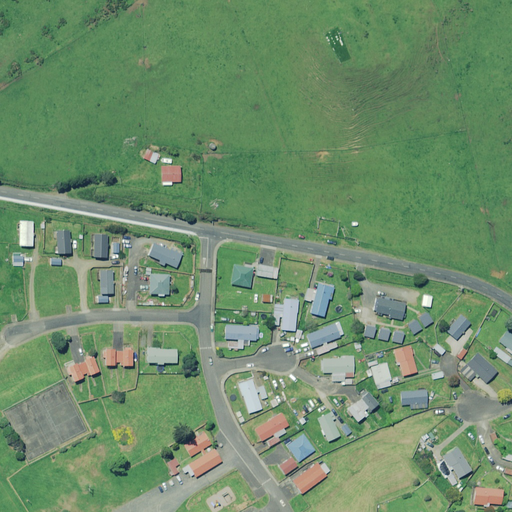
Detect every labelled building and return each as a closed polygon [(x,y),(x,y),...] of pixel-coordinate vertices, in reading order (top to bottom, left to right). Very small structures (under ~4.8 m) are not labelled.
[(156,164),(159,154),(147,148),(143,159),(156,164)] [(182,183),(181,165),(161,166),(163,186),(172,185),(172,183),(182,183)] [(33,247),(34,222),(20,221),(19,246),(33,247)] [(72,253),(70,231),(57,231),(57,254),(72,253)] [(108,234),(95,234),(94,257),(108,258),(108,234)] [(183,254),(154,243),(147,255),(160,260),(159,263),(165,266),(166,263),(177,269),(183,254)] [(21,253),(13,253),(13,266),(24,266),(24,257),(21,256),(21,253)] [(62,258),(52,258),(52,266),(62,266),(62,258)] [(250,287),(254,268),(234,264),(231,284),(250,287)] [(279,268),(258,264),(256,276),(278,279),(279,268)] [(114,294),(113,271),(100,271),(101,294),(114,294)] [(171,274),(151,274),(150,294),(170,295),(171,274)] [(317,290),(308,288),(304,300),(311,302),(312,300),(314,301),(311,312),(325,317),(329,299),(332,300),(335,288),(319,283),(317,290)] [(273,295),(263,294),(261,302),(272,302),(273,295)] [(434,296),(424,294),(422,306),(432,308),(434,296)] [(380,297),(377,296),(373,310),(377,311),(375,315),(382,316),(382,313),(390,315),(388,318),(391,319),(391,318),(402,321),(404,318),(405,318),(407,314),(405,314),(407,303),(393,301),(394,299),(381,296),(380,297)] [(284,305),(274,304),(274,313),(274,317),(276,317),(275,325),(279,326),(280,317),(283,318),(283,330),(296,332),(297,313),(298,314),(300,300),(285,298),(284,305)] [(433,322),(428,313),(419,318),(425,328),(433,322)] [(465,331),(471,324),(462,314),(446,331),(457,340),(462,333),(464,335),(466,331),(465,331)] [(423,329),(416,319),(407,325),(414,336),(423,329)] [(341,337),(340,335),(344,334),(339,321),(307,335),(312,348),(323,343),(323,346),(316,348),(319,355),(331,351),(330,349),(338,347),(336,342),(328,345),(327,342),(341,337)] [(259,329),(257,329),(257,327),(226,325),(226,340),(238,340),(238,349),(244,350),(244,340),(256,341),(256,340),(259,340),(259,329)] [(374,338),(376,328),(367,326),(364,336),(374,338)] [(391,329),(381,327),(378,340),(388,341),(391,329)] [(303,330),(297,329),(295,338),(300,339),(303,330)] [(511,333),(507,330),(499,342),(507,347),(505,349),(511,354),(511,333)] [(402,344),(405,334),(395,331),(392,341),(402,344)] [(446,351),(437,344),(433,349),(443,355),(445,352),(446,351)] [(400,365),(403,376),(418,372),(411,345),(394,350),(398,366),(400,365)] [(160,347),(148,347),(147,363),(158,363),(158,365),(164,365),(164,363),(178,364),(177,349),(160,349),(160,347)] [(511,357),(496,347),(491,353),(507,363),(511,366),(511,360),(510,359),(511,357)] [(116,348),(107,349),(107,351),(103,351),(103,358),(106,358),(106,366),(117,366),(117,363),(120,363),(120,367),(134,368),(134,351),(132,351),(132,348),(125,348),(125,351),(123,351),(123,352),(116,352),(116,348)] [(468,351),(463,348),(457,356),(462,360),(468,351)] [(498,371),(478,352),(460,371),(471,381),(476,376),(478,378),(480,377),(487,384),(498,371)] [(74,366),(67,368),(69,375),(71,374),(75,382),(85,378),(84,375),(87,374),(88,376),(90,375),(92,377),(101,373),(94,356),(92,357),(91,355),(86,357),(87,361),(85,361),(85,362),(79,365),(78,362),(74,364),(74,366)] [(354,372),(354,356),(340,356),(340,359),(323,359),(322,360),(321,359),(321,371),(323,371),(324,374),(332,374),(332,381),(345,381),(346,377),(354,376),(353,373),(354,372)] [(392,379),(387,362),(370,367),(373,375),(377,390),(378,389),(392,385),(390,380),(392,379)] [(444,377),(442,371),(431,374),(433,380),(444,377)] [(253,379),(239,383),(242,396),(243,396),(249,414),(263,409),(258,393),(259,392),(262,399),(267,397),(264,385),(256,388),(253,379)] [(428,408),(427,389),(401,391),(403,406),(410,405),(411,409),(428,408)] [(379,404),(369,392),(346,409),(358,423),(369,415),(366,411),(368,409),(371,412),(379,404)] [(333,419),(335,419),(332,411),(318,418),(329,442),(341,435),(333,419)] [(290,425),(281,413),(255,429),(262,442),(273,435),(274,437),(267,441),(270,447),(280,440),(279,438),(287,433),(284,429),(290,425)] [(347,424),(341,428),(347,436),(352,432),(347,424)] [(204,432),(184,445),(191,456),(211,445),(204,432)] [(499,442),(495,433),(490,436),(494,444),(499,442)] [(315,450),(303,434),(287,446),(299,462),(315,450)] [(472,470),(457,446),(443,456),(449,466),(451,465),(459,479),(472,470)] [(216,448),(189,465),(197,478),(223,462),(216,448)] [(298,466),(290,456),(278,465),(285,476),(298,466)] [(180,465),(176,458),(167,462),(172,471),(170,472),(172,476),(174,474),(174,476),(180,474),(176,467),(180,465)] [(318,464),(293,481),(304,495),(328,477),(318,464)] [(504,490),(475,487),(474,505),(484,505),(484,507),(490,507),(490,504),(503,505),(504,490)]
